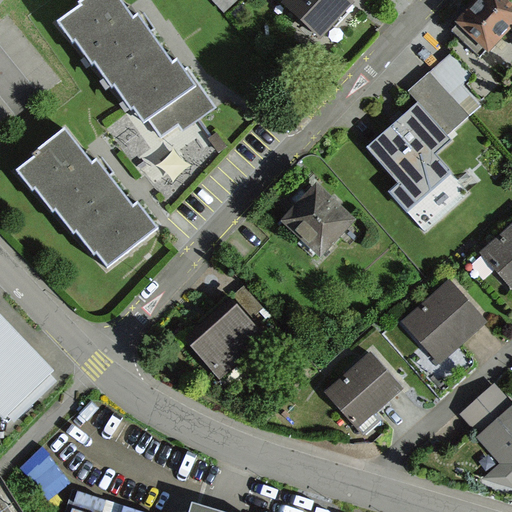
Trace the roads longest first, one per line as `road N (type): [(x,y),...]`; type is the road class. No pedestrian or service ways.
road 1 (residential): [(430,0),(94,367)]
road 2 (residential): [(436,511),(238,450),(159,413),(94,367)]
road 3 (residential): [(94,367),(0,467)]
road 4 (residential): [(94,367),(0,268)]
